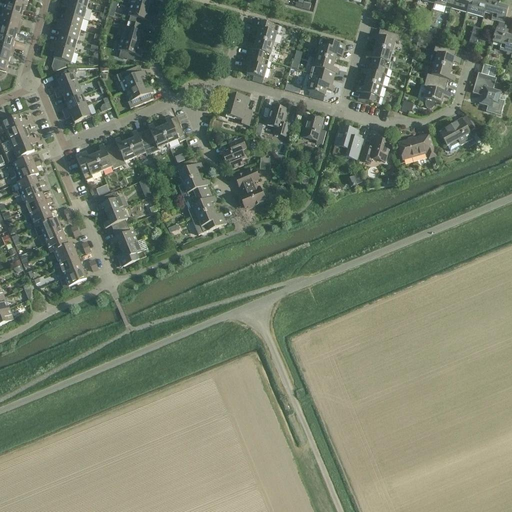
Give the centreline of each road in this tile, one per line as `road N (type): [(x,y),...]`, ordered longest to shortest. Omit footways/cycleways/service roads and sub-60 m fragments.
road 1 (unclassified): [(0,410),(511,198)]
road 2 (unknown): [(511,175),(305,258),(297,280)]
road 3 (residential): [(339,112),(420,125),(455,107),(471,52)]
road 4 (residential): [(109,284),(55,149),(63,145)]
road 5 (residential): [(236,223),(186,96)]
